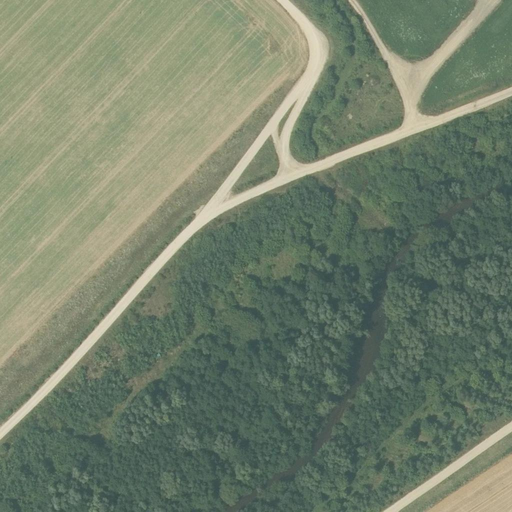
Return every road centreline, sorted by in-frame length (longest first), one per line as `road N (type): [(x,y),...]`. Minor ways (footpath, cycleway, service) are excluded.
road 1 (track): [(511,116),(211,242),(0,461)]
road 2 (track): [(239,0),(314,68),(319,84),(282,166),(288,206)]
road 3 (track): [(414,155),(349,32),(313,0)]
road 4 (track): [(414,155),(420,121),(476,33)]
